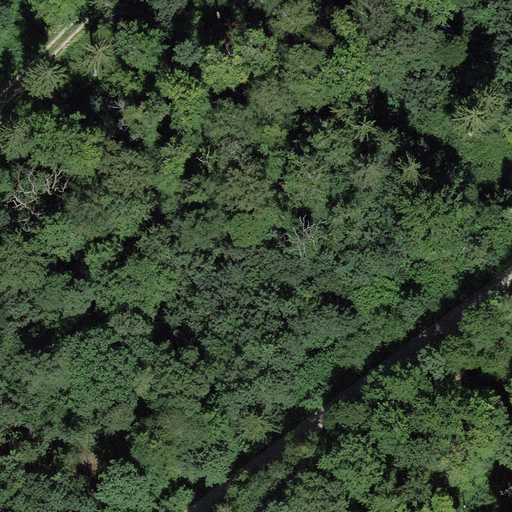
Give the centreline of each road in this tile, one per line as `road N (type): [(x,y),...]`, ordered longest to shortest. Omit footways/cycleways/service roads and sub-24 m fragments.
road 1 (track): [(511,279),(194,511)]
road 2 (track): [(0,97),(95,0)]
